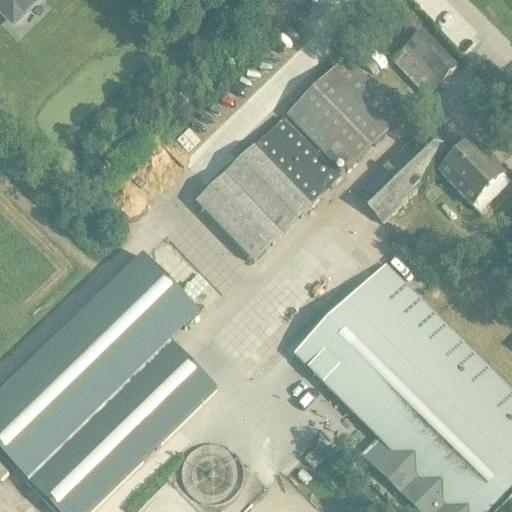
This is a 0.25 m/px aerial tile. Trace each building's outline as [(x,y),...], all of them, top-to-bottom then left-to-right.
[(0,0),(0,17),(13,31),(45,0),(0,0)] [(421,34),(413,42),(390,64),(425,101),(457,71),(421,34)] [(287,120),(326,159),(336,170),(340,167),(348,175),(356,167),(403,121),(345,63),(287,120)] [(254,266),(294,228),(341,181),(283,123),(236,170),(197,207),(254,266)] [(425,133),(356,201),(383,228),(451,160),(425,133)] [(504,181),(471,147),(440,178),(473,211),(504,181)] [(144,260),(43,358),(0,399),(0,458),(52,511),(95,511),(217,393),(171,345),(199,317),(144,260)] [(496,511),(511,496),(511,393),(440,323),(387,268),(294,360),(351,415),(378,442),(360,460),(413,511),(496,511)] [(314,472),(316,470),(319,467),(322,464),(324,462),(331,455),(322,446),(305,464),(314,472)]
